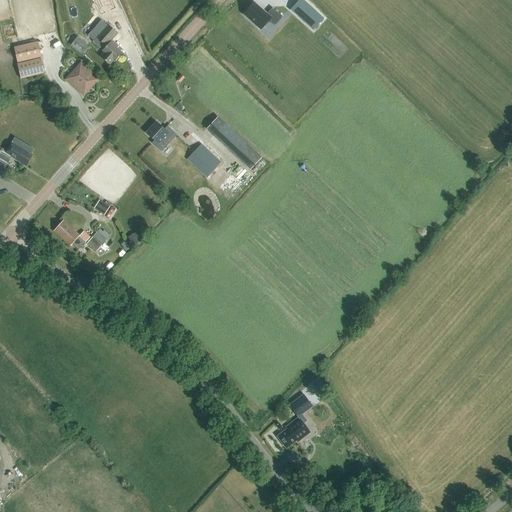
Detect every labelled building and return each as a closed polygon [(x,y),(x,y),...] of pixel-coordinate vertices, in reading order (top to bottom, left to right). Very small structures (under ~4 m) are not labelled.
[(120,11),(115,0),(98,0),(105,17),(120,11)] [(303,0),(299,0),(290,10),(313,30),(323,18),(303,0)] [(243,14),(260,30),(269,20),(275,26),(283,17),(272,8),(267,14),(254,2),(243,14)] [(97,37),(93,42),(100,49),(105,44),(107,46),(103,50),(105,52),(101,57),(110,64),(114,60),(116,61),(123,52),(117,47),(119,45),(112,40),(119,33),(109,24),(97,37)] [(89,45),(77,36),(70,46),(81,55),(89,45)] [(14,47),(17,63),(41,57),(37,41),(14,47)] [(18,64),(22,78),(45,72),(41,58),(18,64)] [(77,88),(77,89),(80,92),(81,92),(83,94),(97,78),(80,63),(66,79),(77,88)] [(250,169),(261,157),(218,116),(206,129),(250,169)] [(156,122),(147,133),(155,140),(152,143),(161,151),(176,135),(167,126),(164,129),(156,122)] [(9,160),(11,156),(26,165),(32,155),(31,154),(33,149),(15,138),(7,151),(2,148),(0,147),(0,163),(6,167),(10,160),(9,160)] [(201,144),(187,159),(207,178),(221,162),(201,144)] [(104,215),(110,206),(99,200),(94,208),(104,215)] [(72,242),(78,248),(85,241),(79,235),(80,234),(63,219),(54,229),(70,244),(72,242)] [(97,250),(106,239),(97,230),(87,241),(97,250)] [(134,244),(144,241),(140,231),(130,234),(134,244)] [(318,377),(311,383),(320,396),(327,390),(318,377)] [(289,405),(299,417),(286,427),(287,429),(277,436),(286,448),(296,440),(297,442),(310,432),(304,423),(307,421),(300,412),(311,404),(304,394),(289,405)]
